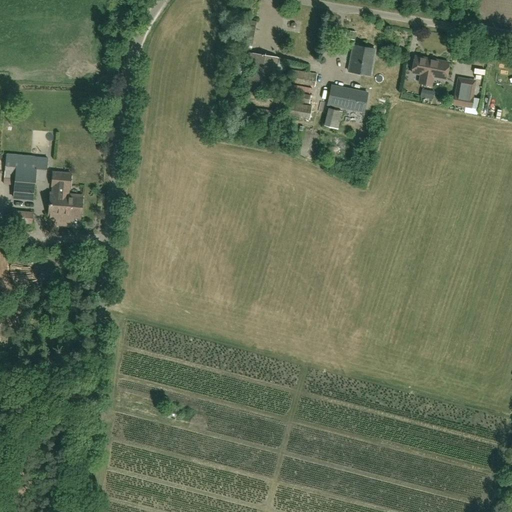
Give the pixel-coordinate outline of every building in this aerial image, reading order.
[(353,46),(348,72),(370,76),(375,50),(353,46)] [(276,58),(252,54),(238,52),(235,74),(240,75),(242,61),(251,62),(247,86),(271,90),(276,58)] [(419,84),(423,85),(428,60),(415,57),(412,74),(421,75),(419,84)] [(428,60),(423,85),(431,86),(433,78),(445,80),(448,64),(428,60)] [(298,80),(318,83),(319,75),(300,71),(298,80)] [(473,97),(463,95),(466,78),(458,77),(453,104),(471,108),(472,100),(473,97)] [(327,105),(363,112),(367,94),(331,86),(327,105)] [(425,89),(423,96),(433,99),(435,92),(425,89)] [(309,120),(312,107),(289,103),(287,116),(309,120)] [(338,129),(341,112),(327,109),(324,126),(338,129)] [(45,182),(47,158),(6,154),(4,179),(14,180),(13,198),(33,200),(35,181),(45,182)] [(82,196),(67,195),(68,188),(69,188),(70,174),(52,172),(50,186),(52,187),(52,194),(50,193),(48,216),(80,219),(82,196)] [(33,214),(13,212),(12,222),(32,224),(33,214)] [(179,409),(166,406),(164,415),(177,419),(179,409)]
